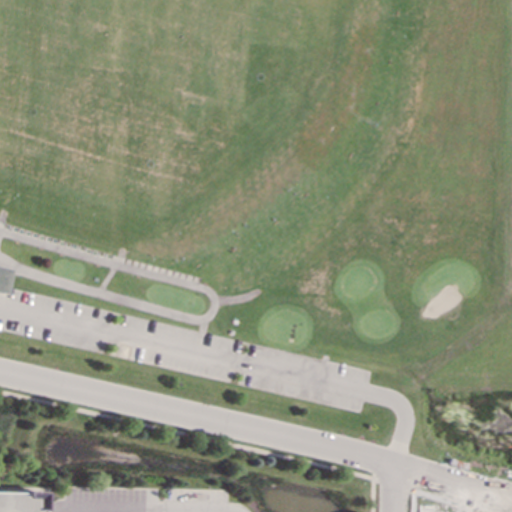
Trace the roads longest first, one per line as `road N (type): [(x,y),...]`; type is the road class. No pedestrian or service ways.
road 1 (residential): [(393,463),(0,370)]
road 2 (residential): [(511,494),(393,463)]
